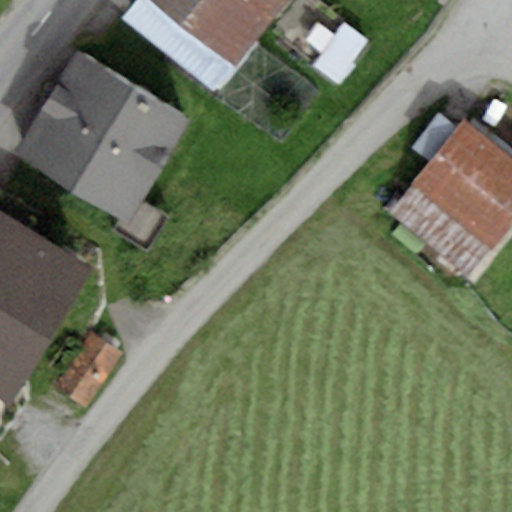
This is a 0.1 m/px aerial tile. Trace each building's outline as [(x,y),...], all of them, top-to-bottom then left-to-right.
[(215,94),(237,65),(153,0),(134,0),(120,19),(215,94)] [(153,0),(237,65),(288,0),(153,0)] [(186,122),(79,56),(16,158),(123,224),(186,122)] [(469,280),(511,225),(511,159),(463,121),(388,216),(469,280)] [(0,400),(9,406),(91,270),(0,215),(0,400)] [(92,335),(54,389),(86,411),(124,357),(92,335)]
